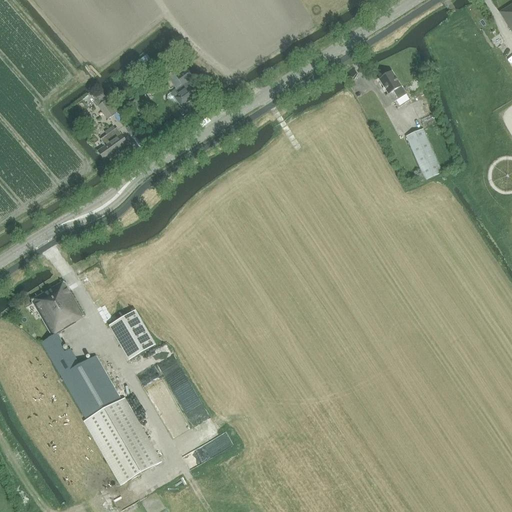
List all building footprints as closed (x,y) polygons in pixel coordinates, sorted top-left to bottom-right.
[(511,6),(499,14),(511,34),(511,6)] [(176,90),(171,93),(168,96),(167,99),(170,103),(174,103),(177,101),(181,107),(197,96),(187,83),(193,78),(182,65),(167,76),(176,90)] [(160,81),(165,77),(160,71),(155,75),(160,81)] [(391,105),(406,96),(392,73),(379,81),(388,96),(386,97),(391,105)] [(106,101),(98,107),(108,120),(116,114),(106,101)] [(117,129),(111,133),(109,130),(105,133),(107,136),(101,140),(106,147),(98,152),(105,161),(128,145),(117,129)] [(426,181),(443,173),(424,129),(406,137),(426,181)] [(31,301),(52,337),(52,338),(58,334),(77,324),(76,322),(84,318),(64,283),(31,301)] [(131,360),(159,345),(139,310),(112,325),(131,360)] [(122,486),(160,464),(124,400),(121,401),(96,356),(80,364),(71,350),(68,352),(58,334),(52,338),(52,337),(41,344),(122,486)] [(178,405),(160,412),(170,435),(184,429),(180,418),(181,418),(179,413),(181,413),(178,405)]
